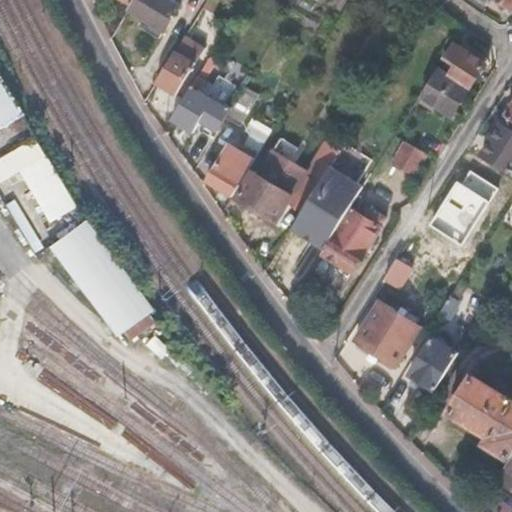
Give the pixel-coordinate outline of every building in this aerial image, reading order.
[(133,0),(130,7),(127,10),(142,19),(137,27),(157,40),(163,32),(165,33),(180,8),(167,0),(133,0)] [(217,2),(213,0),(206,0),(202,8),(211,13),(217,2)] [(203,48),(184,37),(154,84),(175,95),(193,65),(203,48)] [(445,58),(457,66),(450,77),(469,90),(477,77),(485,64),(476,59),(478,56),(463,46),(462,49),(453,44),(445,58)] [(450,77),(440,70),(423,98),(453,117),(460,105),(469,90),(450,77)] [(0,125),(20,113),(0,78),(0,125)] [(208,86),(196,79),(169,122),(191,136),(198,125),(214,135),(223,120),(227,112),(201,97),(208,86)] [(256,98),(241,89),(227,112),(223,120),(237,128),(256,98)] [(270,134),(251,122),(244,133),(263,145),(270,134)] [(511,134),(499,126),(490,141),(480,156),(511,175),(511,134)] [(0,183),(18,173),(48,224),(76,208),(34,137),(0,157),(0,183)] [(263,145),(250,137),(242,149),(255,157),(263,145)] [(426,154),(408,143),(395,164),(413,175),(426,154)] [(252,163),(226,147),(203,184),(229,200),(252,163)] [(335,159),(322,151),(305,177),(270,155),(256,179),(251,175),(235,200),(275,225),(286,208),(300,216),(317,187),(330,167),(335,159)] [(363,188),(330,167),(317,187),(300,216),(290,230),(323,251),(350,209),(363,188)] [(367,219),(350,209),(323,251),(321,254),(352,273),(385,218),(372,210),(367,219)] [(50,246),(117,338),(153,311),(86,219),(50,246)] [(475,254),(450,239),(446,245),(441,252),(466,267),(475,254)] [(397,261),(394,267),(407,275),(410,269),(397,261)] [(407,275),(394,267),(384,283),(397,290),(407,275)] [(459,306),(450,301),(439,318),(448,323),(459,306)] [(421,331),(380,305),(357,343),(397,369),(421,331)] [(495,339),(481,331),(470,349),(466,355),(481,364),(485,358),(495,339)] [(455,355),(431,339),(408,376),(433,392),(455,355)] [(511,404),(472,380),(450,415),(490,440),(487,446),(510,461),(511,457),(511,404)] [(511,457),(510,461),(496,483),(511,492),(511,457)]
